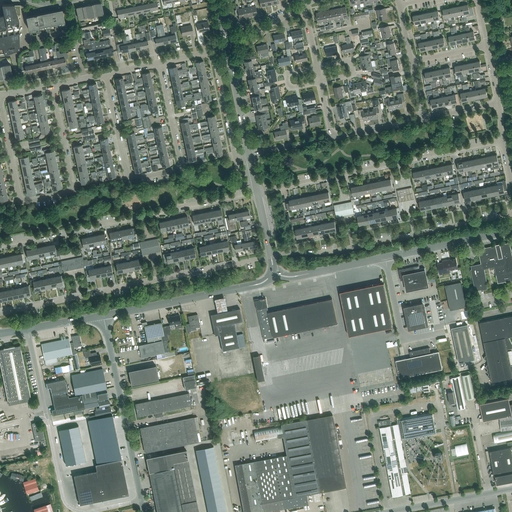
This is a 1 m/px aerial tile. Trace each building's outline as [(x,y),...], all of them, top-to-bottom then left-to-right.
[(157,2),(149,4),(150,11),(150,12),(152,12),(152,11),(158,10),(157,2)] [(103,14),(101,3),(76,8),(78,19),(103,14)] [(0,51),(4,51),(4,53),(12,52),(17,50),(20,50),(19,30),(19,19),(21,19),(21,5),(14,5),(14,4),(2,4),(4,15),(0,15),(0,51)] [(150,11),(149,4),(141,6),(142,13),(142,14),(145,14),(144,13),(150,11)] [(247,7),(249,7),(251,17),(257,16),(255,6),(250,7),(249,4),(247,4),(247,7)] [(464,17),(466,17),(466,14),(469,13),(469,16),(473,15),(472,7),(471,7),(468,8),(467,4),(461,6),(463,14),(464,17)] [(251,17),(249,7),(247,7),(244,8),(244,5),(242,5),(242,9),(243,8),(245,18),(251,17)] [(142,13),(141,6),(133,7),(134,15),(135,16),(137,15),(136,14),(142,13)] [(243,8),(242,9),(239,9),(238,6),(236,7),(236,10),(237,10),(239,15),(240,19),(245,18),(243,8)] [(341,17),(343,17),(345,16),(346,20),(349,19),(349,15),(347,16),(345,6),(339,8),(341,17)] [(125,9),(126,16),(127,17),(129,17),(129,16),(134,15),(133,7),(125,9)] [(335,18),(338,18),(340,17),(341,21),(343,20),(343,17),(341,17),(339,8),(333,9),(335,18)] [(452,24),(451,20),(451,17),(449,8),(443,10),(444,18),(448,17),(449,25),(452,24)] [(126,16),(125,9),(117,10),(118,18),(119,18),(119,19),(121,18),(121,17),(126,16)] [(329,20),(332,19),(334,19),(335,22),(337,22),(338,18),(335,18),(333,9),(327,10),(329,20)] [(385,9),(377,10),(379,20),(387,18),(385,9)] [(29,30),(36,28),(65,22),(62,10),(52,12),(26,17),(29,30)] [(322,11),(324,21),(326,20),(328,20),(329,23),(331,23),(332,19),(329,20),(327,10),(322,11)] [(326,20),(324,21),(322,11),(316,12),(318,22),(322,21),(323,25),(325,24),(326,20)] [(433,20),(434,24),(434,23),(435,28),(435,29),(438,29),(438,27),(437,25),(436,20),(440,19),(438,11),(431,12),(433,20)] [(414,24),(421,23),(419,15),(413,16),(414,24)] [(171,36),(168,36),(169,43),(176,42),(174,32),(177,31),(175,23),(175,19),(172,20),(173,27),(170,27),(171,36)] [(209,31),(208,28),(207,22),(197,24),(199,33),(209,31)] [(192,34),(191,28),(191,25),(181,27),(182,36),(192,34)] [(463,26),(463,28),(464,33),(461,34),(463,42),(469,41),(466,28),(465,25),(463,26)] [(465,25),(466,28),(469,41),(475,40),(473,31),(470,32),(469,29),(468,25),(465,25)] [(390,36),(388,26),(378,28),(379,30),(380,30),(382,38),(390,36)] [(454,32),(455,35),(456,44),(463,42),(461,34),(457,35),(456,27),(453,28),(454,32)] [(168,36),(164,37),(163,29),(160,29),(161,35),(161,38),(163,44),(169,43),(168,36)] [(296,39),(302,37),(301,30),(291,32),(292,39),(293,39),(296,39)] [(371,30),(363,32),(364,38),(373,36),(371,30)] [(452,36),(448,37),(450,45),(456,44),(455,35),(454,32),(451,33),(452,36)] [(142,33),(139,34),(140,39),(141,42),(142,48),(149,47),(147,40),(144,41),(142,33)] [(274,43),(285,41),(284,34),(273,36),(274,43)] [(156,46),(163,44),(161,38),(161,35),(158,35),(157,35),(158,38),(155,39),(156,46)] [(128,36),(126,36),(127,41),(129,51),(135,50),(134,43),(130,44),(129,41),(128,36)] [(343,53),(354,51),(353,44),(350,44),(350,41),(349,37),(345,38),(347,45),(342,46),(343,53)] [(437,39),(439,47),(445,46),(443,38),(437,39)] [(110,40),(104,41),(107,56),(114,55),(113,48),(110,49),(109,46),(111,46),(110,40)] [(93,52),(94,59),(101,57),(99,51),(99,48),(98,43),(94,43),(94,41),(90,42),(91,44),(93,52)] [(99,51),(101,57),(107,56),(104,41),(101,42),(98,43),(99,48),(99,51)] [(120,45),(117,45),(119,52),(122,51),(122,52),(129,51),(127,41),(124,42),(124,43),(120,44),(120,45)] [(426,50),(425,42),(418,43),(420,51),(426,50)] [(88,44),(89,53),(86,54),(87,60),(94,59),(93,52),(91,44),(88,44)] [(268,52),(267,45),(265,46),(265,45),(262,45),(262,46),(257,47),(258,54),(262,53),(262,57),(269,56),(268,52)] [(331,56),(338,54),(337,46),(332,47),(331,45),(328,46),(329,48),(325,49),(327,57),(331,56)] [(296,63),(307,61),(306,53),(303,54),(302,50),(304,50),(303,46),(295,48),(296,51),(298,51),(299,55),(295,56),(296,63)] [(47,58),(45,48),(42,48),(43,54),(43,57),(46,68),(52,67),(51,61),(47,61),(47,58)] [(386,58),(391,57),(391,54),(396,53),(394,48),(388,49),(388,52),(385,53),(386,58)] [(28,51),(29,57),(33,71),(39,70),(38,63),(34,64),(34,61),(33,56),(34,56),(33,50),(28,51)] [(61,59),(60,56),(59,51),(56,51),(57,57),(58,59),(59,66),(66,64),(64,58),(61,59)] [(359,57),(361,63),(370,62),(369,56),(371,56),(370,52),(364,53),(365,56),(359,57)] [(279,66),(290,64),(289,57),(283,58),(283,56),(281,56),(281,58),(278,59),(279,66)] [(28,66),(24,66),(26,73),(33,71),(29,57),(26,57),(28,66)] [(386,59),(388,67),(391,66),(398,65),(397,60),(395,60),(394,57),(392,58),(386,59)] [(188,68),(189,71),(197,69),(204,67),(203,61),(196,63),(196,67),(194,68),(194,67),(188,68)] [(479,61),(473,63),(475,71),(476,78),(479,78),(478,70),(481,70),(479,61)] [(370,62),(361,63),(362,71),(367,70),(368,72),(374,71),(373,67),(372,67),(370,62)] [(186,71),(187,71),(185,63),(181,64),(182,69),(177,70),(176,67),(169,68),(170,75),(186,71)] [(476,78),(475,71),(473,63),(467,64),(469,72),(472,71),(473,75),(474,79),(476,78)] [(0,78),(12,76),(10,64),(0,66),(0,78)] [(463,76),(463,74),(461,65),(454,67),(456,75),(460,74),(461,82),(464,81),(463,76)] [(247,74),(253,73),(253,76),(261,74),(261,71),(254,72),(254,70),(256,70),(255,66),(253,66),(245,68),(246,69),(245,69),(245,71),(246,71),(247,74)] [(204,67),(197,69),(189,71),(189,74),(198,72),(198,76),(206,74),(204,67)] [(443,69),(445,77),(451,76),(450,67),(443,69)] [(447,85),(446,80),(445,77),(443,69),(437,70),(439,79),(442,78),(443,81),(444,85),(447,85)] [(268,76),(266,76),(267,79),(268,78),(269,83),(276,81),(274,70),(267,71),(268,76)] [(431,71),(433,80),(433,83),(434,87),(437,87),(436,82),(435,79),(439,79),(437,70),(431,71)] [(170,75),(172,81),(179,80),(178,75),(180,74),(181,76),(186,74),(186,71),(170,75)] [(433,80),(431,71),(424,73),(426,81),(430,80),(431,88),(434,87),(433,83),(433,80)] [(143,78),(140,78),(141,81),(150,79),(149,72),(142,74),(143,78)] [(198,76),(199,79),(191,81),(191,84),(197,83),(200,82),(207,80),(206,74),(198,76)] [(257,84),(255,79),(262,77),(261,74),(253,76),(254,79),(248,80),(249,86),(257,84)] [(391,83),(401,81),(400,76),(394,77),(393,74),(383,76),(384,80),(390,78),(391,83)] [(115,80),(116,86),(124,84),(127,84),(131,83),(132,83),(131,75),(127,75),(128,79),(127,79),(127,80),(126,80),(127,81),(123,82),(123,78),(115,80)] [(152,85),(150,79),(141,81),(141,84),(144,83),(144,87),(152,85)] [(200,82),(201,88),(208,87),(207,80),(200,82)] [(392,86),(384,87),(385,90),(385,91),(386,91),(389,90),(389,92),(391,91),(391,92),(399,90),(399,87),(402,86),(401,81),(391,83),(392,86)] [(478,87),(481,98),(487,97),(485,88),(482,89),(481,86),(480,83),(480,81),(477,82),(478,87)] [(359,83),(361,93),(366,92),(366,94),(373,92),(372,88),(370,89),(370,86),(367,87),(365,82),(359,83)] [(87,92),(90,92),(98,90),(96,83),(89,85),(90,89),(83,90),(83,93),(87,92)] [(352,97),(356,96),(355,94),(361,93),(359,83),(352,85),(353,90),(350,90),(352,97)] [(257,84),(249,86),(250,92),(254,91),(255,91),(256,94),(261,93),(265,92),(265,89),(260,90),(259,88),(259,84),(257,84)] [(146,93),(153,92),(152,85),(144,87),(145,92),(146,93)] [(270,89),(271,89),(272,93),(271,93),(273,103),(277,103),(276,99),(280,98),(278,87),(271,88),(270,85),(264,87),(265,90),(268,90),(270,89)] [(194,97),(202,95),(210,93),(208,87),(201,88),(202,92),(193,94),(194,97)] [(334,88),(336,99),(343,98),(341,87),(334,88)] [(92,98),(99,97),(98,90),(90,92),(92,98)] [(439,98),(439,95),(438,90),(435,91),(438,107),(444,106),(443,97),(439,98)] [(432,108),(438,107),(435,91),(432,92),(434,99),(430,100),(432,108)] [(146,93),(147,100),(155,98),(153,92),(146,93)] [(304,102),(315,100),(314,92),(303,95),(304,102)] [(451,92),(448,93),(449,96),(451,104),(457,103),(455,94),(451,95),(451,92)] [(462,102),(468,101),(466,92),(464,93),(460,93),(462,102)] [(194,99),(203,98),(204,101),(211,100),(210,93),(202,95),(194,97),(194,99)] [(267,98),(263,99),(263,98),(260,99),(259,96),(261,96),(261,93),(256,94),(256,96),(252,97),(253,104),(267,101),(267,98)] [(396,109),(403,107),(402,102),(405,102),(403,93),(397,95),(397,98),(394,99),(396,109)] [(443,97),(444,106),(451,104),(449,96),(448,93),(445,94),(446,96),(443,97)] [(33,104),(35,103),(44,101),(43,95),(34,97),(35,100),(32,101),(33,104)] [(286,100),(283,100),(284,107),(287,106),(288,107),(298,105),(297,96),(292,97),(293,98),(286,99),(286,100)] [(100,103),(99,97),(92,98),(93,105),(100,103)] [(187,101),(192,100),(191,97),(186,98),(183,99),(176,101),(177,107),(184,106),(183,102),(187,101)] [(156,105),(155,98),(147,100),(149,106),(156,105)] [(389,100),(388,99),(384,99),(385,106),(388,105),(389,110),(396,109),(394,99),(389,100)] [(254,110),(258,109),(259,112),(269,109),(268,106),(262,107),(262,108),(261,105),(268,103),(267,101),(253,104),(254,110)] [(351,101),(346,102),(346,106),(338,107),(340,118),(347,117),(346,111),(352,110),(352,111),(353,111),(351,105),(351,101)] [(102,110),(100,103),(93,105),(90,105),(86,106),(86,109),(90,108),(94,107),(94,111),(102,110)] [(149,106),(146,107),(147,110),(149,109),(150,113),(157,111),(156,105),(149,106)] [(18,107),(9,108),(11,115),(19,113),(18,109),(21,108),(20,106),(18,106),(18,107)] [(30,114),(30,117),(38,115),(46,114),(45,107),(37,109),(37,112),(30,114)] [(374,109),(368,110),(370,120),(377,119),(376,114),(379,113),(378,107),(374,108),(374,109)] [(136,109),(129,110),(122,112),(123,118),(130,117),(129,112),(132,111),(133,113),(137,112),(136,109)] [(102,110),(94,111),(95,116),(92,116),(92,115),(88,116),(89,119),(103,116),(102,110)] [(255,116),(257,123),(267,120),(266,115),(267,115),(266,110),(260,112),(261,115),(255,116)] [(370,120),(368,110),(363,111),(363,110),(358,111),(360,117),(363,117),(364,122),(370,120)] [(104,123),(103,116),(89,119),(89,122),(96,120),(97,124),(104,123)] [(149,118),(148,118),(147,116),(141,117),(144,127),(150,126),(149,118)] [(207,117),(207,121),(206,122),(206,121),(199,123),(200,126),(215,122),(214,116),(207,117)] [(303,128),(302,124),(304,123),(303,116),(300,117),(300,119),(289,121),(291,130),(296,129),(296,128),(298,128),(299,129),(303,128)] [(310,127),(320,125),(319,116),(315,117),(315,116),(311,117),(311,118),(308,118),(310,127)] [(81,122),(85,121),(84,118),(80,119),(77,120),(68,122),(70,128),(77,127),(78,128),(80,128),(81,122)] [(182,129),(197,126),(197,123),(188,125),(188,121),(189,121),(188,118),(181,119),(182,122),(180,123),(182,129)] [(268,126),(267,120),(257,123),(258,129),(263,128),(264,133),(269,132),(269,131),(270,128),(270,125),(268,126)] [(209,127),(209,130),(217,129),(215,122),(200,126),(201,129),(209,127)] [(275,140),(287,138),(285,130),(288,130),(287,123),(282,124),(283,126),(280,126),(281,131),(274,132),(275,140)] [(183,136),(191,134),(190,131),(198,129),(197,126),(182,129),(183,136)] [(154,133),(152,134),(152,133),(147,134),(146,134),(147,136),(147,137),(152,136),(155,135),(162,133),(161,127),(153,128),(154,133)] [(218,135),(217,129),(209,130),(210,134),(202,136),(203,138),(208,137),(211,137),(218,135)] [(127,134),(128,141),(135,139),(138,139),(142,138),(142,135),(135,136),(134,133),(127,134)] [(156,141),(163,140),(162,133),(155,135),(156,141)] [(191,134),(183,136),(184,142),(200,139),(200,136),(191,138),(191,134)] [(212,143),(220,142),(218,135),(211,137),(212,143)] [(102,146),(109,145),(107,138),(100,140),(101,145),(101,146),(102,146)] [(137,146),(135,139),(128,141),(129,147),(137,146)] [(184,142),(186,149),(193,147),(192,143),(201,142),(200,139),(184,142)] [(157,148),(165,146),(163,140),(156,141),(157,148)] [(205,149),(206,151),(211,150),(214,150),(221,148),(220,142),(212,143),(213,147),(205,149)] [(110,151),(109,145),(102,146),(101,146),(101,147),(98,147),(99,149),(102,148),(103,153),(110,151)] [(137,146),(129,147),(131,154),(138,152),(137,146)] [(157,148),(159,154),(166,153),(165,146),(157,148)] [(46,156),(43,157),(44,159),(47,159),(55,157),(54,151),(53,151),(52,148),(44,150),(45,153),(46,153),(46,156)] [(222,155),(221,148),(214,150),(215,156),(222,155)] [(83,152),(75,153),(76,160),(84,158),(84,154),(87,153),(86,151),(83,152)] [(101,160),(104,159),(111,158),(110,151),(103,153),(103,156),(101,157),(101,160)] [(138,152),(131,154),(132,160),(139,159),(138,152)] [(195,154),(187,155),(188,162),(196,160),(195,156),(203,155),(203,152),(197,153),(195,154)] [(168,159),(166,153),(159,154),(160,161),(168,159)] [(491,156),(493,165),(493,168),(494,169),(499,168),(497,155),(491,156)] [(493,165),(491,156),(485,157),(487,167),(490,166),(491,168),(493,168),(493,165)] [(487,167),(485,157),(480,158),(482,168),(485,167),(485,170),(488,169),(487,167)] [(113,164),(111,158),(104,159),(101,160),(102,162),(102,163),(105,162),(105,166),(113,164)] [(132,160),(133,167),(141,165),(139,159),(132,160)] [(169,166),(168,159),(160,161),(158,162),(152,163),(153,166),(161,164),(162,167),(169,166)] [(86,164),(77,166),(79,172),(87,170),(86,167),(94,166),(93,163),(89,164),(86,164)] [(114,171),(113,164),(105,166),(106,170),(103,170),(104,173),(107,172),(114,171)] [(143,165),(141,165),(133,167),(135,173),(142,172),(141,168),(144,167),(148,166),(148,164),(143,165)] [(441,166),(443,176),(446,175),(447,178),(449,177),(448,175),(446,165),(441,166)] [(116,178),(114,171),(107,172),(104,173),(104,176),(107,175),(108,179),(116,178)] [(52,181),(44,182),(45,185),(50,184),(52,184),(61,182),(59,176),(51,177),(52,181)] [(503,184),(497,185),(499,195),(505,193),(504,191),(508,190),(506,181),(502,182),(503,184)] [(61,182),(52,184),(53,190),(62,188),(61,182)] [(455,194),(455,191),(452,192),(453,195),(455,204),(461,203),(459,193),(455,194)] [(325,202),(323,193),(317,194),(319,203),(322,203),(323,208),(321,208),(322,211),(326,210),(326,208),(325,202)] [(303,211),(303,212),(304,215),(310,214),(309,211),(307,211),(306,206),(308,206),(306,197),(300,198),(302,207),(303,211)] [(297,208),(297,212),(303,211),(302,207),(300,198),(295,199),(297,208)] [(291,209),(297,208),(295,199),(289,200),(289,201),(285,202),(287,210),(291,209)] [(376,210),(373,211),(374,213),(376,222),(381,221),(380,212),(376,213),(376,210)] [(248,211),(241,212),(243,219),(242,219),(243,222),(244,227),(245,230),(251,229),(250,224),(247,225),(246,218),(249,217),(248,211)] [(368,214),(370,223),(376,222),(374,213),(371,214),(370,211),(368,211),(368,214)] [(363,215),(365,224),(370,223),(368,214),(365,215),(365,212),(362,212),(363,215)] [(235,213),(228,215),(229,221),(226,222),(228,230),(234,229),(233,220),(236,220),(235,213)] [(199,223),(197,214),(192,215),(194,225),(198,224),(198,225),(200,225),(200,223),(199,223)] [(317,222),(318,225),(319,234),(325,233),(323,223),(320,224),(320,222),(317,222)] [(319,234),(318,225),(314,225),(314,223),(311,223),(314,235),(319,234)] [(132,228),(126,229),(128,239),(131,238),(132,240),(136,239),(135,234),(133,234),(132,228)] [(120,231),(115,232),(117,241),(120,240),(120,242),(120,244),(123,243),(122,240),(120,231)] [(105,240),(104,234),(98,235),(100,244),(103,244),(104,246),(108,245),(107,240),(105,240)] [(241,244),(240,240),(237,241),(236,236),(230,237),(231,242),(234,242),(234,245),(235,251),(242,250),(241,244)] [(87,250),(87,252),(88,252),(88,254),(91,254),(89,247),(87,238),(81,239),(78,240),(80,249),(87,247),(87,250)] [(221,239),(221,242),(223,251),(229,250),(227,241),(224,242),(223,239),(221,239)] [(248,242),(249,249),(255,248),(254,241),(251,242),(250,239),(247,239),(248,242)] [(495,275),(497,275),(498,283),(497,283),(498,283),(511,280),(511,260),(508,244),(500,245),(500,244),(502,244),(493,245),(493,246),(495,245),(495,246),(478,250),(478,251),(479,250),(480,256),(479,256),(480,256),(482,264),(471,267),(471,266),(470,266),(476,291),(475,291),(486,289),(487,290),(487,289),(483,270),(495,267),(496,274),(495,275)] [(53,254),(54,257),(60,256),(58,247),(55,248),(54,245),(48,246),(50,255),(53,254)] [(165,251),(165,254),(162,254),(164,263),(167,262),(167,263),(173,262),(171,253),(168,253),(167,251),(165,251)] [(127,262),(129,271),(135,270),(133,261),(130,262),(129,256),(126,257),(127,262)] [(438,264),(440,275),(450,272),(449,270),(458,268),(456,258),(450,260),(450,262),(447,262),(447,260),(442,261),(443,263),(438,264)] [(106,263),(104,263),(105,267),(107,276),(112,275),(110,266),(107,266),(106,263)] [(401,281),(402,280),(404,284),(406,284),(407,290),(416,288),(427,286),(424,271),(425,271),(425,268),(419,269),(419,266),(399,270),(401,281)] [(93,269),(88,270),(85,271),(86,277),(89,276),(90,279),(95,278),(93,269)] [(38,281),(35,281),(35,280),(30,281),(31,286),(33,285),(34,291),(40,290),(38,281)] [(461,282),(445,285),(450,310),(466,306),(461,282)] [(349,336),(393,327),(384,283),(340,292),(349,336)] [(215,298),(218,311),(227,309),(225,296),(215,298)] [(256,310),(257,310),(263,339),(303,331),(311,329),(337,324),(332,299),(268,312),(267,307),(265,298),(254,301),(256,310)] [(406,312),(410,328),(427,325),(423,304),(407,307),(405,308),(406,312)] [(243,334),(236,335),(234,323),(242,321),(239,309),(210,315),(215,335),(219,335),(222,351),(239,348),(245,346),(243,334)] [(462,320),(472,318),(470,309),(460,311),(462,320)] [(200,327),(197,314),(188,316),(189,323),(185,324),(187,332),(191,331),(190,329),(200,327)] [(179,315),(168,317),(170,324),(175,323),(176,328),(182,327),(181,322),(179,315)] [(511,315),(480,322),(480,321),(479,321),(484,342),(486,355),(483,358),(486,360),(487,360),(488,362),(509,358),(507,350),(511,348),(511,345),(508,338),(511,336),(511,315)] [(144,326),(148,343),(162,340),(161,335),(164,335),(162,327),(161,322),(147,325),(147,322),(142,323),(143,326),(144,326)] [(467,324),(451,328),(459,362),(460,362),(461,366),(464,365),(463,361),(475,359),(467,324)] [(166,356),(175,354),(174,349),(170,350),(168,341),(169,341),(167,334),(171,334),(169,325),(162,327),(164,335),(161,335),(162,340),(165,352),(166,356)] [(72,337),(73,345),(70,346),(72,352),(75,351),(74,346),(77,345),(78,347),(81,346),(79,335),(72,337)] [(61,340),(41,344),(45,360),(45,362),(46,364),(58,362),(57,357),(72,354),(69,338),(63,340),(63,337),(60,337),(61,340)] [(165,352),(162,340),(148,343),(139,345),(142,357),(164,352),(165,352)] [(32,400),(20,345),(0,349),(0,363),(9,405),(32,400)] [(429,348),(409,352),(410,358),(395,361),(399,379),(442,369),(438,352),(430,354),(429,348)] [(90,365),(101,362),(99,355),(97,355),(96,352),(90,354),(90,351),(84,352),(85,358),(90,357),(91,361),(89,361),(90,365)] [(81,368),(77,354),(72,355),(76,370),(81,368)] [(252,356),(257,381),(264,380),(259,355),(252,356)] [(511,365),(511,366),(509,358),(488,362),(488,364),(487,364),(485,367),(488,369),(486,372),(489,373),(487,376),(490,378),(491,378),(492,382),(511,377),(511,365)] [(156,365),(129,371),(132,386),(159,381),(156,365)] [(97,390),(106,389),(102,369),(72,375),(76,395),(97,390)] [(465,400),(475,398),(470,374),(461,376),(465,400)] [(188,376),(182,377),(185,390),(197,387),(194,375),(188,376)] [(459,376),(450,378),(456,407),(465,405),(459,376)] [(50,388),(55,409),(52,410),(53,415),(85,408),(99,405),(99,407),(109,405),(108,400),(109,400),(104,401),(104,400),(98,401),(96,391),(82,394),(69,397),(65,379),(46,383),(47,388),(50,388)] [(107,391),(106,389),(97,390),(99,401),(109,399),(107,391)] [(138,416),(154,413),(155,418),(163,416),(162,411),(191,406),(189,393),(135,404),(138,416)] [(483,421),(511,415),(511,404),(510,405),(508,399),(479,404),(483,421)] [(393,497),(410,493),(411,493),(401,439),(436,432),(432,412),(397,419),(398,424),(391,425),(390,419),(378,421),(379,427),(380,427),(393,497)] [(113,419),(112,415),(88,420),(97,464),(95,464),(121,459),(120,455),(113,419)] [(281,424),(281,425),(254,431),(256,442),(283,437),(284,443),(286,455),(251,461),(235,465),(243,511),(260,511),(264,511),(263,511),(264,511),(308,504),(306,495),(346,487),(332,415),(281,424)] [(194,417),(163,423),(140,428),(145,452),(199,442),(197,433),(199,433),(198,429),(196,430),(194,417)] [(511,420),(510,421),(510,418),(499,419),(501,431),(511,429),(511,420)] [(37,432),(35,423),(32,423),(35,441),(44,439),(42,430),(37,432)] [(59,430),(66,465),(86,461),(79,426),(59,430)] [(511,440),(511,430),(495,434),(497,444),(511,440)] [(455,446),(457,456),(469,454),(467,443),(455,446)] [(226,511),(213,446),(196,450),(208,511),(226,511)] [(511,481),(511,452),(511,447),(489,451),(494,476),(495,476),(497,484),(511,481)] [(146,458),(157,511),(198,511),(186,450),(146,458)] [(361,463),(372,461),(371,454),(359,456),(361,463)] [(121,459),(95,464),(96,470),(80,474),(74,475),(80,504),(86,503),(124,495),(128,494),(127,490),(128,489),(122,464),(121,459)] [(27,494),(39,490),(35,478),(23,482),(27,494)] [(365,493),(378,490),(376,478),(363,481),(365,493)] [(379,499),(365,502),(366,504),(369,504),(370,508),(380,506),(379,499)]
